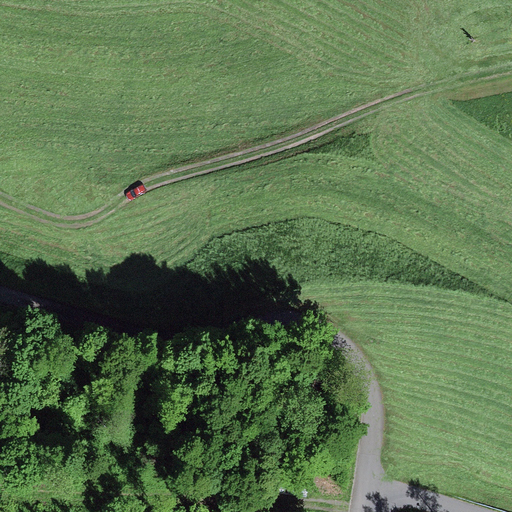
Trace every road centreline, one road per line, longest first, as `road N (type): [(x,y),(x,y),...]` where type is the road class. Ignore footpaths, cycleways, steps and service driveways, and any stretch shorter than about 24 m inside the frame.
road 1 (track): [(511,66),(165,178),(89,218),(61,221),(0,197)]
road 2 (unclassified): [(361,511),(371,398),(349,353),(315,327),(267,318),(204,339),(157,340),(0,295)]
